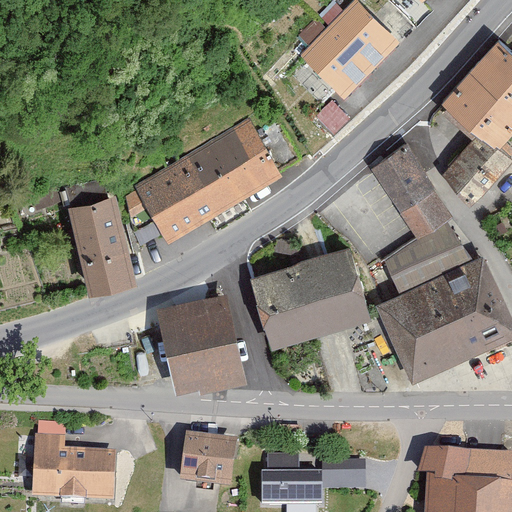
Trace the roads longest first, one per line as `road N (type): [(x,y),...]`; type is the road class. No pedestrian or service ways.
road 1 (residential): [(0,394),(269,405)]
road 2 (secondary): [(225,248),(141,294),(0,342)]
road 3 (residential): [(511,306),(399,114)]
road 4 (secondary): [(399,114),(294,203),(225,248)]
road 5 (residential): [(269,405),(225,248)]
road 6 (secondary): [(507,0),(399,114)]
road 7 (residential): [(269,405),(423,407)]
